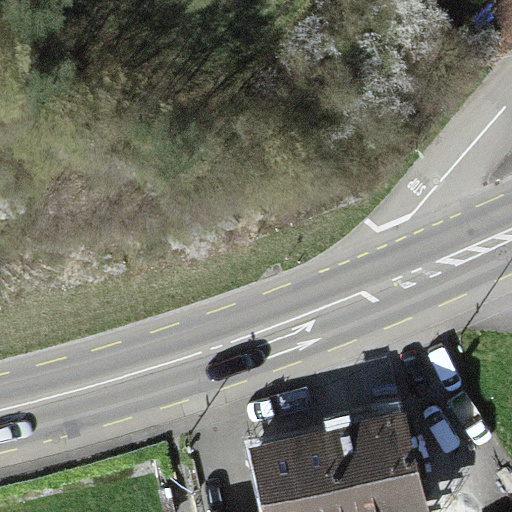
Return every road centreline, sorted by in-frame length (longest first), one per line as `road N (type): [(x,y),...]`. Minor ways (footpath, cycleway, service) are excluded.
road 1 (primary): [(0,420),(219,355),(357,303)]
road 2 (residential): [(357,303),(511,109)]
road 3 (primary): [(357,303),(511,232)]
